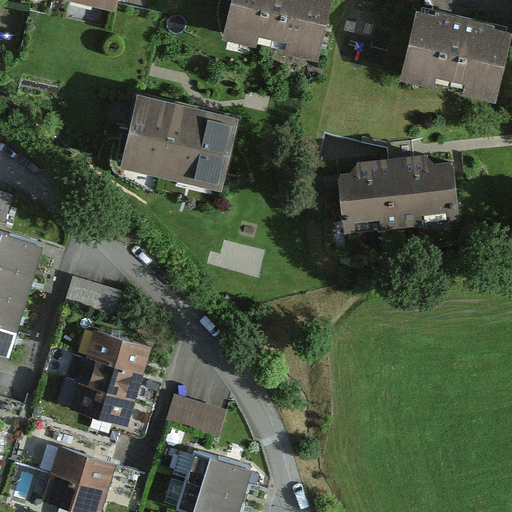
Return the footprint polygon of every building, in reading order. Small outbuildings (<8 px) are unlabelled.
[(119,0),(69,0),(118,10),(119,0)] [(333,0),(230,0),(222,37),(319,59),(333,0)] [(511,36),(511,34),(417,13),(401,80),(497,102),(511,36)] [(240,120),(138,97),(122,168),(224,191),(240,120)] [(453,158),(338,170),(344,233),(460,221),(453,158)] [(0,191),(0,221),(5,223),(13,196),(0,191)] [(59,244),(0,224),(0,255),(50,272),(59,244)] [(50,272),(0,255),(0,287),(40,301),(50,272)] [(73,276),(66,302),(115,315),(122,290),(73,276)] [(40,301),(0,287),(0,318),(31,329),(40,301)] [(31,329),(0,318),(0,350),(21,357),(31,329)] [(165,345),(96,326),(88,352),(157,371),(165,345)] [(157,371),(88,352),(81,378),(150,397),(157,371)] [(150,397),(81,378),(74,403),(143,422),(150,397)] [(0,389),(0,420),(8,423),(17,395),(0,389)] [(175,395),(167,420),(219,436),(227,410),(175,395)] [(0,448),(8,423),(0,420),(0,448)] [(54,469),(119,490),(128,463),(63,442),(54,469)] [(181,453),(165,502),(178,506),(194,457),(181,453)] [(208,455),(197,482),(250,502),(260,475),(208,455)] [(111,511),(119,490),(54,469),(45,497),(92,511),(111,511)] [(197,482),(186,510),(191,511),(245,511),(250,502),(197,482)]
